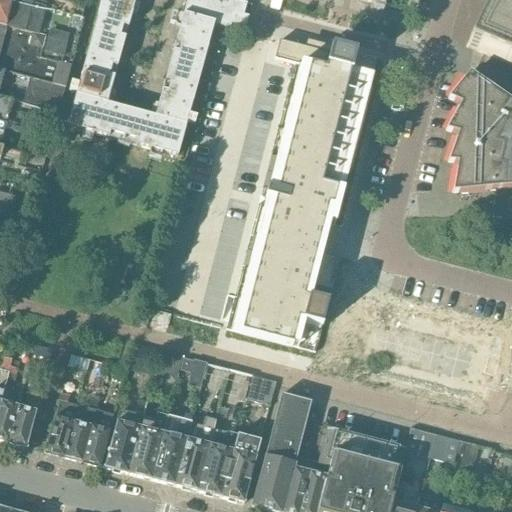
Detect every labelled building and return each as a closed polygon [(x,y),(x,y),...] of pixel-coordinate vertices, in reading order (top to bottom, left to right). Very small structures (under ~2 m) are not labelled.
[(4,0),(0,0),(0,28),(44,39),(53,41),(76,47),(78,47),(84,20),(65,15),(4,0)] [(4,0),(65,15),(69,0),(4,0)] [(181,18),(168,64),(153,119),(105,105),(134,0),(101,0),(65,129),(175,160),(212,27),(181,18)] [(243,35),(243,34),(250,7),(223,0),(186,0),(181,18),(212,27),(243,35)] [(355,0),(356,0),(360,1),(359,1),(365,3),(374,5),(373,6),(383,9),(385,0),(355,0)] [(511,0),(490,0),(488,3),(479,19),(472,34),(465,48),(511,67),(511,0)] [(46,63),(39,60),(44,39),(0,28),(0,72),(2,74),(29,81),(41,84),(46,63)] [(274,202),(240,335),(291,348),(296,325),(319,331),(325,308),(302,302),(326,209),(331,211),(364,82),(348,78),(354,56),(330,50),(328,57),(279,43),(274,61),(294,66),(294,64),(307,68),(276,195),(265,193),(264,199),(274,202)] [(451,197),(485,193),(487,193),(487,191),(494,192),(494,193),(511,190),(511,179),(510,169),(510,157),(510,151),(510,145),(511,134),(511,133),(511,103),(501,100),(468,77),(447,102),(459,108),(444,134),(456,138),(446,166),(456,167),(451,197)] [(29,81),(23,105),(57,114),(65,90),(41,84),(29,81)] [(0,123),(5,124),(11,101),(0,98),(0,123)] [(35,157),(0,147),(0,159),(31,168),(35,157)] [(511,179),(511,190),(494,193),(493,209),(511,210),(511,179)] [(0,234),(4,236),(14,199),(0,195),(0,234)] [(154,313),(151,325),(166,329),(169,317),(154,313)] [(147,322),(140,320),(139,327),(145,329),(147,322)] [(132,347),(126,369),(123,378),(137,382),(146,351),(132,347)] [(71,358),(66,378),(65,380),(75,382),(78,370),(87,372),(89,363),(71,358)] [(181,360),(172,358),(166,376),(176,379),(181,360)] [(0,402),(9,370),(9,369),(11,363),(11,362),(2,360),(0,367),(0,402)] [(89,363),(87,372),(87,373),(94,375),(96,368),(107,372),(108,367),(89,363)] [(190,375),(187,388),(200,391),(205,367),(193,363),(190,375)] [(126,369),(116,366),(114,366),(112,375),(123,378),(126,369)] [(497,367),(495,376),(511,380),(511,369),(506,370),(497,367)] [(0,402),(0,443),(7,445),(17,408),(8,406),(18,372),(9,370),(0,402)] [(245,402),(269,408),(275,385),(252,379),(245,402)] [(47,447),(45,455),(63,460),(73,423),(77,408),(67,405),(70,397),(61,394),(59,402),(58,404),(56,415),(54,418),(52,429),(51,433),(48,443),(47,447)] [(25,450),(33,422),(40,397),(31,395),(27,411),(17,408),(7,445),(25,450)] [(294,466),(295,461),(310,404),(281,397),(264,458),(294,466)] [(81,464),(95,413),(98,401),(90,399),(87,410),(82,426),(73,423),(63,460),(81,464)] [(143,420),(127,476),(150,482),(167,419),(156,417),(156,416),(157,414),(145,411),(143,420)] [(81,464),(99,469),(111,423),(102,421),(104,415),(95,413),(81,464)] [(104,470),(127,476),(143,420),(119,413),(104,470)] [(167,419),(150,482),(173,488),(190,425),(182,423),(183,417),(169,413),(167,419)] [(190,425),(173,488),(196,494),(209,447),(213,433),(215,423),(204,420),(202,429),(190,425)] [(390,511),(392,505),(395,493),(402,466),(411,431),(410,431),(405,451),(326,430),(315,467),(328,470),(325,478),(316,511),(390,511)] [(209,447),(196,494),(219,500),(232,453),(236,437),(225,434),(224,435),(224,436),(213,433),(209,447)] [(429,460),(435,438),(420,434),(415,456),(429,460)] [(243,507),(260,443),(236,437),(232,453),(219,500),(243,507)] [(435,438),(429,460),(442,464),(448,442),(435,438)] [(458,444),(455,456),(461,458),(457,477),(469,481),(472,470),(469,469),(475,449),(458,444)] [(283,511),(295,466),(294,466),(264,458),(251,509),(264,511),(283,511)] [(304,464),(295,461),(294,466),(295,466),(283,511),(316,511),(325,478),(302,472),(304,464)] [(504,465),(501,476),(507,478),(510,467),(504,465)] [(390,511),(416,511),(401,508),(404,496),(395,493),(392,505),(390,511)] [(419,500),(416,511),(440,511),(442,506),(419,500)]
